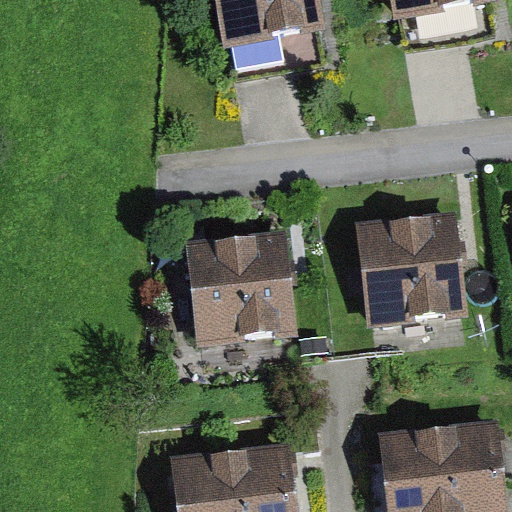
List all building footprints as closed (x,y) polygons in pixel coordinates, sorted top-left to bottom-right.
[(202,0),(218,88),(323,68),(309,0),(202,0)] [(485,0),(378,0),(390,59),(493,40),(485,0)] [(365,372),(466,360),(454,256),(353,268),(365,372)] [(190,388),(290,378),(280,276),(180,285),(190,388)] [(498,511),(494,466),(375,477),(377,511),(498,511)] [(292,511),(289,485),(164,499),(165,511),(292,511)]
